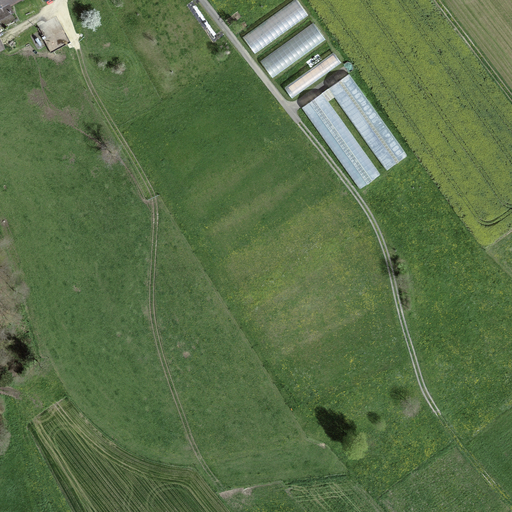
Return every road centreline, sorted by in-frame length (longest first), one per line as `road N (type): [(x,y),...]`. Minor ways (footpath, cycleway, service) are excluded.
road 1 (track): [(198,459),(150,318),(154,207),(90,89),(57,4)]
road 2 (track): [(289,109),(371,221),(437,415)]
road 3 (track): [(199,0),(289,109),(345,70)]
road 4 (track): [(511,98),(435,0)]
